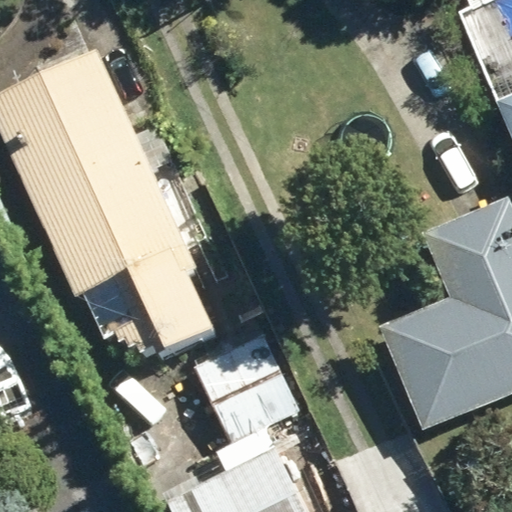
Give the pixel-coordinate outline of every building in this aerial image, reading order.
[(229,329),(189,248),(200,243),(99,41),(0,90),(0,115),(91,297),(136,275),(177,356),(229,329)] [(511,58),(490,66),(511,123),(511,58)] [(424,445),(511,405),(511,205),(409,251),(436,309),(375,336),(424,445)] [(259,337),(194,372),(234,445),(299,410),(259,337)] [(168,511),(306,511),(280,455),(166,508),(168,511)]
